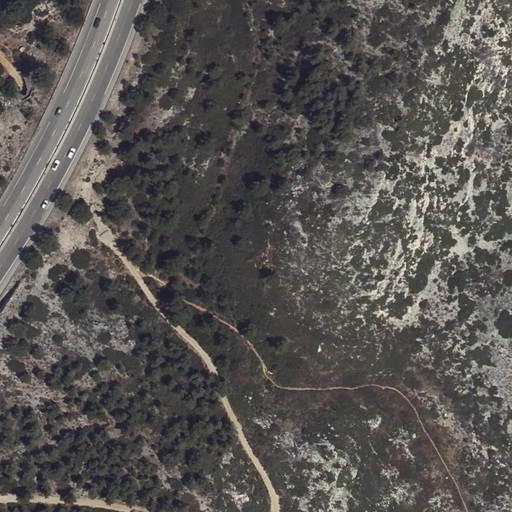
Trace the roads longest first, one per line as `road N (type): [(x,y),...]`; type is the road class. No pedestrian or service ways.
road 1 (trunk): [(0,266),(84,119),(133,0)]
road 2 (trunk): [(110,0),(61,118),(0,228)]
